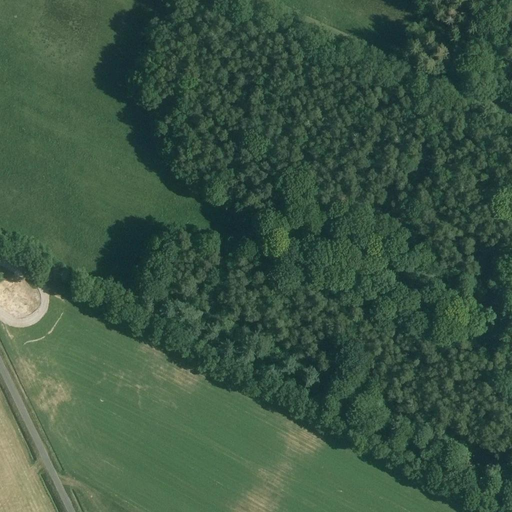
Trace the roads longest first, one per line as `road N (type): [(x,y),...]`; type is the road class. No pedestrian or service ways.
road 1 (track): [(248,0),(511,118)]
road 2 (unclassified): [(72,511),(0,364)]
